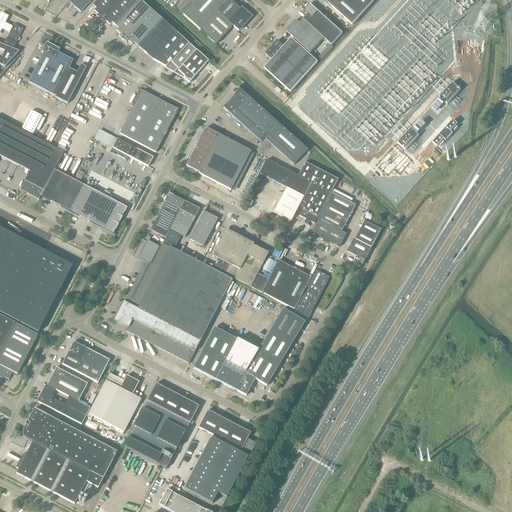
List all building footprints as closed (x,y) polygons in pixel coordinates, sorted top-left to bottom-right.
[(72,0),(70,3),(81,13),(92,0),(72,0)] [(96,17),(100,20),(118,0),(97,0),(92,6),(97,9),(95,11),(98,14),(96,17)] [(111,22),(115,26),(138,0),(118,0),(100,20),(104,23),(106,21),(109,24),(111,22)] [(121,34),(119,37),(122,40),(150,9),(140,0),(138,0),(115,26),(119,29),(117,31),(121,34)] [(217,12),(227,0),(196,0),(183,15),(200,30),(217,12)] [(236,6),(229,0),(227,0),(217,12),(228,22),(239,9),(235,6),(236,6)] [(320,0),(320,1),(322,0),(324,0),(352,25),(375,1),(374,0),(320,0)] [(343,34),(310,4),(304,11),(308,15),(303,20),(324,38),(330,44),(332,46),(343,34)] [(250,16),(241,8),(239,9),(228,22),(233,26),(238,31),(250,19),(250,18),(250,17),(250,16)] [(138,46),(139,45),(162,19),(150,9),(122,40),(126,43),(128,41),(132,44),(133,42),(138,46)] [(228,22),(217,12),(200,30),(207,37),(216,45),(220,41),(233,26),(228,22)] [(9,35),(12,28),(5,24),(9,18),(2,14),(0,17),(0,34),(2,31),(9,35)] [(162,19),(139,45),(138,46),(152,60),(177,33),(162,19)] [(310,53),(324,38),(303,20),(299,24),(297,21),(294,24),(293,23),(291,26),(292,27),(287,32),(291,35),(290,35),(310,53)] [(14,24),(13,27),(12,28),(9,35),(8,36),(7,38),(6,38),(4,43),(14,48),(16,43),(15,43),(16,41),(17,41),(23,29),(14,24)] [(189,44),(177,33),(152,60),(166,67),(171,61),(172,62),(189,44)] [(291,38),(285,46),(284,47),(277,40),(272,46),(270,49),(265,54),(271,60),(264,69),(290,92),(318,62),(291,38)] [(55,96),(69,69),(73,61),(58,53),(60,49),(48,43),(48,42),(45,43),(45,44),(42,51),(44,52),(28,82),(55,96)] [(0,65),(5,67),(19,52),(0,43),(0,65)] [(171,61),(166,67),(165,68),(174,72),(178,68),(179,69),(196,50),(189,44),(172,62),(171,61)] [(333,47),(332,46),(330,44),(317,59),(320,62),(333,47)] [(208,61),(196,50),(179,69),(178,68),(174,72),(184,78),(190,81),(193,78),(208,61)] [(82,62),(87,64),(90,58),(85,55),(82,62)] [(77,73),(69,69),(55,96),(56,96),(55,98),(67,104),(86,68),(81,65),(77,73)] [(344,87),(348,95),(357,90),(348,73),(343,76),(345,79),(340,82),(343,88),(344,87)] [(337,85),(336,81),(334,82),(333,81),(331,85),(330,81),(329,80),(329,82),(328,85),(326,87),(323,87),(323,88),(320,91),(321,92),(324,89),(325,91),(322,93),(327,92),(332,93),(334,96),(335,96),(333,98),(336,99),(338,98),(336,96),(338,95),(336,93),(339,92),(337,90),(336,87),(337,85)] [(452,83),(439,98),(447,105),(460,90),(452,83)] [(238,87),(237,89),(236,92),(235,93),(234,96),(233,98),(231,100),(229,102),(227,104),(226,105),(223,107),(222,108),(222,109),(223,108),(261,142),(264,139),(294,165),(307,150),(238,88),(238,87)] [(174,107),(174,108),(142,91),(143,91),(139,89),(137,93),(137,94),(131,106),(133,107),(120,134),(155,153),(176,114),(178,111),(178,110),(177,109),(174,107)] [(21,129),(33,135),(42,117),(31,111),(21,129)] [(38,200),(40,197),(54,170),(63,153),(0,120),(0,156),(30,172),(20,190),(38,200)] [(453,120),(432,143),(437,147),(444,139),(446,141),(453,133),(451,132),(457,124),(453,120)] [(230,191),(251,152),(206,128),(186,166),(196,172),(196,173),(199,175),(199,174),(230,191)] [(411,129),(397,143),(405,150),(419,136),(411,129)] [(117,139),(112,148),(148,167),(153,158),(117,139)] [(267,160),(259,174),(260,175),(286,188),(283,193),(276,207),(273,213),(287,220),(291,222),(295,213),(301,202),(311,183),(298,176),(267,160)] [(298,176),(311,183),(331,193),(337,180),(305,163),(298,176)] [(55,204),(69,178),(54,170),(40,197),(51,202),(52,201),(56,203),(55,204)] [(83,185),(69,178),(55,204),(56,203),(60,205),(59,206),(69,212),(83,185)] [(309,222),(314,224),(331,193),(311,183),(301,202),(305,203),(299,216),(306,220),(304,223),(307,225),(308,225),(309,222)] [(104,230),(104,231),(107,232),(107,231),(113,235),(127,208),(83,185),(69,212),(80,217),(81,216),(85,218),(84,219),(85,218),(88,220),(88,221),(104,230)] [(150,230),(165,238),(170,230),(169,230),(184,202),(171,195),(169,194),(168,195),(150,230)] [(331,194),(327,203),(350,215),(351,214),(352,213),(352,212),(355,206),(331,194)] [(170,230),(165,238),(162,245),(169,248),(169,247),(174,250),(181,236),(185,238),(199,209),(184,202),(169,230),(170,230)] [(350,216),(350,215),(327,203),(322,211),(346,224),(349,218),(350,217),(350,216)] [(322,211),(318,220),(332,227),(341,232),(344,227),(346,226),(345,225),(346,224),(322,211)] [(190,239),(203,247),(210,233),(217,220),(204,213),(190,239)] [(364,221),(369,223),(372,215),(367,213),(364,221)] [(332,227),(318,220),(311,233),(321,238),(320,239),(321,241),(322,240),(323,241),(324,241),(324,242),(332,227)] [(360,229),(359,230),(376,239),(380,230),(364,222),(361,228),(359,228),(360,229)] [(341,232),(332,227),(324,242),(325,242),(326,242),(327,243),(328,243),(329,243),(330,242),(339,247),(346,235),(341,232)] [(0,312),(38,333),(43,323),(73,266),(43,250),(38,251),(38,248),(33,248),(33,245),(29,246),(28,243),(24,243),(24,240),(19,241),(19,238),(14,238),(14,235),(9,236),(9,233),(5,233),(4,230),(0,230),(0,312)] [(226,230),(212,256),(217,259),(213,268),(225,274),(235,279),(250,287),(261,293),(268,279),(257,274),(268,253),(260,249),(252,245),(253,244),(245,240),(237,236),(231,232),(226,230)] [(357,232),(358,233),(355,239),(371,248),(376,239),(359,230),(359,231),(357,232)] [(137,248),(138,249),(140,245),(144,246),(146,242),(145,242),(146,240),(142,238),(137,248)] [(364,260),(371,248),(355,239),(353,239),(347,251),(364,260)] [(232,280),(174,250),(169,247),(169,248),(162,245),(160,244),(157,243),(156,246),(147,241),(139,258),(147,263),(128,299),(130,301),(129,303),(125,301),(124,303),(121,307),(119,306),(114,315),(117,316),(114,321),(128,328),(126,331),(188,364),(194,353),(232,280)] [(271,273),(276,262),(268,258),(263,269),(271,273)] [(268,279),(261,293),(294,310),(311,278),(307,275),(303,273),(286,265),(283,263),(278,261),(276,265),(268,279)] [(294,310),(294,311),(308,318),(312,311),(312,312),(330,277),(322,273),(321,273),(315,270),(311,277),(311,278),(294,310)] [(194,367),(193,368),(246,396),(255,379),(266,386),(305,322),(290,314),(283,309),(258,351),(214,328),(195,365),(194,367)] [(0,352),(15,323),(0,315),(0,352)] [(38,335),(15,323),(0,352),(0,377),(1,378),(1,376),(9,380),(13,372),(17,375),(38,335)] [(74,342),(64,360),(62,364),(98,383),(109,360),(74,342)] [(55,390),(69,397),(78,402),(87,384),(56,368),(47,386),(55,390)] [(139,382),(134,380),(126,376),(120,389),(105,381),(87,417),(91,419),(92,416),(124,433),(138,406),(129,401),(139,382)] [(189,424),(198,406),(156,384),(147,401),(189,424)] [(90,408),(78,402),(69,397),(64,405),(51,398),(51,397),(52,397),(53,397),(53,396),(53,395),(52,395),(51,394),(49,393),(46,392),(45,391),(44,392),(43,392),(43,393),(43,394),(44,395),(43,396),(42,395),(38,402),(81,425),(90,408)] [(26,439),(33,442),(103,479),(117,452),(34,409),(23,430),(23,431),(23,432),(22,433),(23,434),(23,435),(23,436),(24,437),(24,438),(25,438),(26,439)] [(133,427),(150,436),(176,449),(186,432),(143,409),(133,427)] [(250,433),(207,411),(198,428),(241,450),(250,433)] [(171,460),(162,455),(128,438),(123,446),(166,469),(171,460)] [(212,438),(185,489),(212,504),(218,493),(227,498),(248,457),(212,438)] [(248,439),(242,450),(247,453),(249,454),(250,455),(253,449),(256,444),(253,442),(248,439)] [(86,482),(98,488),(103,479),(33,442),(26,455),(23,454),(16,468),(19,469),(16,474),(74,504),(86,482)] [(162,497),(167,500),(172,492),(166,490),(162,497)] [(177,495),(172,492),(167,500),(173,503),(177,495)] [(178,505),(182,498),(177,495),(173,503),(178,505)] [(163,508),(167,500),(162,497),(158,505),(163,508)] [(187,500),(182,498),(178,505),(183,508),(187,500)] [(163,508),(168,511),(173,503),(167,500),(163,508)] [(188,511),(192,503),(187,500),(183,508),(188,511)] [(171,511),(174,511),(178,505),(173,503),(168,511),(171,511)] [(193,511),(197,506),(192,503),(188,511),(190,511),(193,511)]
